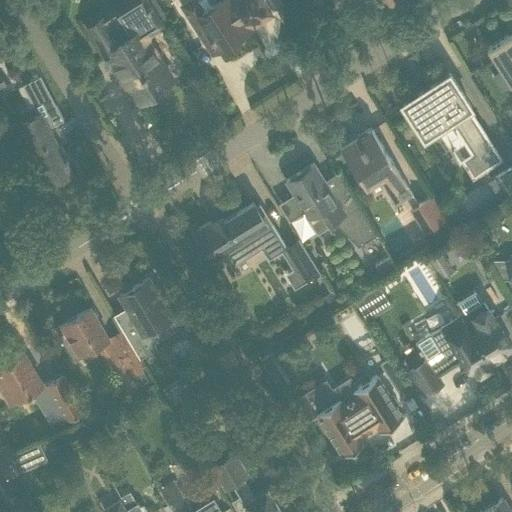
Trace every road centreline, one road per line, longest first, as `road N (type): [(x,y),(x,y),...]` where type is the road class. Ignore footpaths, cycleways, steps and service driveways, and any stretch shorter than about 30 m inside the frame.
road 1 (residential): [(140,206),(465,0)]
road 2 (residential): [(334,511),(140,206)]
road 3 (residential): [(140,206),(16,0)]
road 4 (residential): [(0,292),(140,206)]
